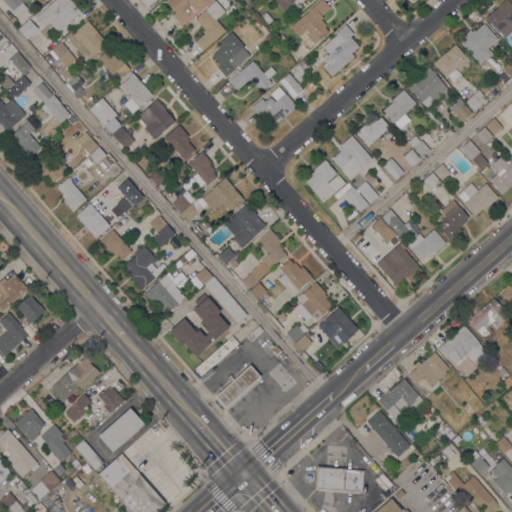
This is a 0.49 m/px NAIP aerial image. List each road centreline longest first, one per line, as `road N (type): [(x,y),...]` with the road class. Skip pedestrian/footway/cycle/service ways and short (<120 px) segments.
road 1 (residential): [(406,333),(110,0)]
road 2 (residential): [(452,0),(268,172)]
road 3 (primary): [(95,311),(0,202)]
road 4 (secondary): [(511,238),(406,333)]
road 5 (residential): [(95,311),(0,393)]
